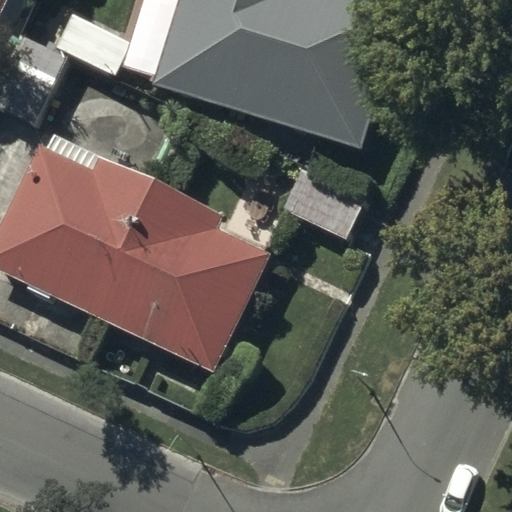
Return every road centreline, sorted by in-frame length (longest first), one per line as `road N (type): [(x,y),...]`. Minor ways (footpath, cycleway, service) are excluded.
road 1 (residential): [(511,283),(401,511)]
road 2 (residential): [(159,511),(0,437)]
